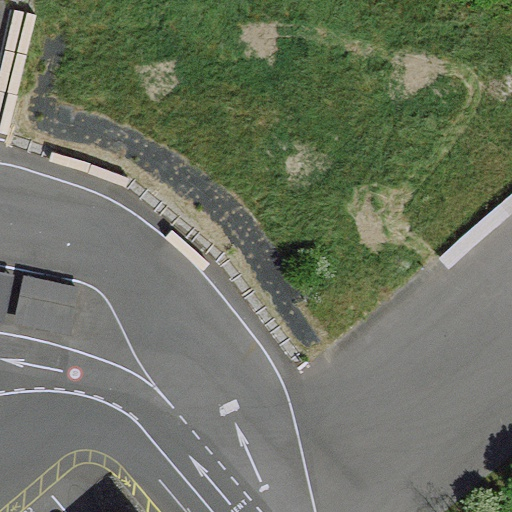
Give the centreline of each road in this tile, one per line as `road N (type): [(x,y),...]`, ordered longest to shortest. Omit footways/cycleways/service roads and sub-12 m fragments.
road 1 (unknown): [(340,511),(511,343)]
road 2 (unknown): [(211,511),(177,481),(136,464),(0,461)]
